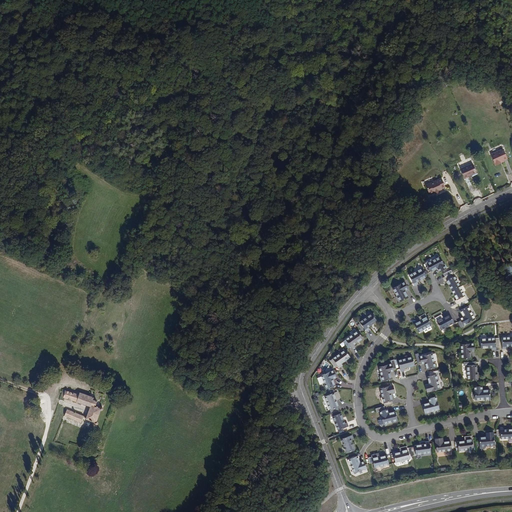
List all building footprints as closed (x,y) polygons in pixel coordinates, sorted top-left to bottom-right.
[(501,160),(505,158),(501,149),(489,154),(493,164),(501,160)] [(466,175),(475,172),(471,162),(458,166),(459,168),(461,174),(462,176),(466,175)] [(444,189),(447,186),(442,178),(427,188),(433,196),(437,193),(438,194),(442,191),(441,190),(444,189)] [(426,263),(431,272),(437,269),(439,272),(446,268),(439,257),(431,261),(430,260),(426,263)] [(511,264),(506,266),(507,270),(502,274),(508,280),(511,277),(511,264)] [(426,277),(421,270),(408,277),(413,286),(417,285),(416,283),(426,277)] [(446,281),(451,291),(459,286),(452,273),(442,278),(444,282),(446,281)] [(398,303),(407,299),(404,292),(408,290),(404,283),(392,290),(396,297),(395,298),(398,303)] [(459,286),(451,291),(455,300),(454,300),(456,304),(457,303),(459,306),(467,302),(459,286)] [(462,325),(473,319),(470,312),(471,311),(468,305),(459,310),(462,317),(459,319),(460,321),(456,322),(461,330),(464,329),(462,325)] [(369,327),(377,322),(372,314),(360,322),(366,332),(370,330),(369,327)] [(424,314),(417,318),(419,322),(413,325),(417,333),(430,325),(424,314)] [(453,323),(449,315),(443,319),(441,315),(434,319),(440,330),(453,323)] [(363,339),(358,331),(343,341),(348,349),(351,347),(352,349),(355,347),(354,345),(363,339)] [(506,350),(506,348),(511,347),(511,337),(501,339),(502,350),(506,350)] [(480,340),(480,349),(491,348),(491,351),(495,351),(495,348),(498,348),(498,339),(480,340)] [(469,352),(473,352),(473,344),(460,345),(461,354),(459,354),(459,360),(470,360),(469,352)] [(342,366),(341,363),(349,357),(345,350),(332,359),(339,368),(342,366)] [(437,368),(435,362),(433,362),(431,354),(419,357),(418,352),(414,353),(416,362),(420,361),(420,364),(424,363),(426,370),(437,368)] [(404,371),(403,368),(414,366),(411,357),(397,361),(400,372),(404,371)] [(390,380),(388,373),(392,372),(392,371),(396,370),(393,361),(390,361),(391,364),(378,368),(380,376),(379,377),(380,383),(390,380)] [(475,366),(467,367),(468,382),(481,381),(480,373),(476,374),(475,366)] [(325,390),(335,386),(332,379),(336,378),(333,371),(321,376),(324,384),(322,385),(325,390)] [(425,386),(426,393),(439,389),(437,380),(438,380),(436,371),(428,373),(429,377),(427,377),(429,385),(425,386)] [(383,404),(383,407),(384,407),(393,405),(390,394),(394,393),(392,386),(379,390),(381,398),(380,399),(381,405),(383,404)] [(489,391),(482,391),(481,387),(474,388),(475,401),(484,401),(484,402),(490,402),(489,391)] [(92,409),(97,398),(64,389),(61,401),(70,404),(92,409)] [(340,400),(337,393),(325,398),(332,414),(340,411),(338,408),(339,408),(336,401),(340,400)] [(430,414),(430,412),(438,410),(435,398),(428,399),(429,403),(422,405),(425,416),(430,414)] [(68,411),(63,422),(84,429),(86,425),(97,428),(106,408),(94,405),(88,417),(68,411)] [(384,407),(383,407),(378,409),(382,424),(391,422),(391,424),(397,422),(395,413),(387,415),(386,410),(385,410),(384,407)] [(345,424),(341,414),(333,417),(339,431),(349,427),(347,423),(345,424)] [(501,438),(501,441),(511,440),(511,429),(504,430),(504,427),(500,428),(500,430),(496,431),(496,438),(501,438)] [(479,449),(485,448),(485,447),(493,446),(492,433),(485,434),(486,438),(478,439),(479,449)] [(347,454),(356,451),(352,441),(354,440),(352,436),(342,440),(347,454)] [(471,436),(464,437),(465,442),(457,442),(458,451),(473,450),(471,436)] [(435,440),(436,453),(445,452),(445,453),(451,452),(450,442),(442,443),(442,439),(435,440)] [(425,444),(414,446),(416,455),(430,452),(429,441),(425,442),(425,444)] [(394,455),(396,463),(410,460),(407,447),(400,448),(401,453),(394,455)] [(389,465),(387,456),(380,458),(378,454),(371,455),(375,468),(389,465)] [(367,468),(364,462),(360,463),(358,457),(348,460),(350,466),(351,465),(354,473),(367,468)]
